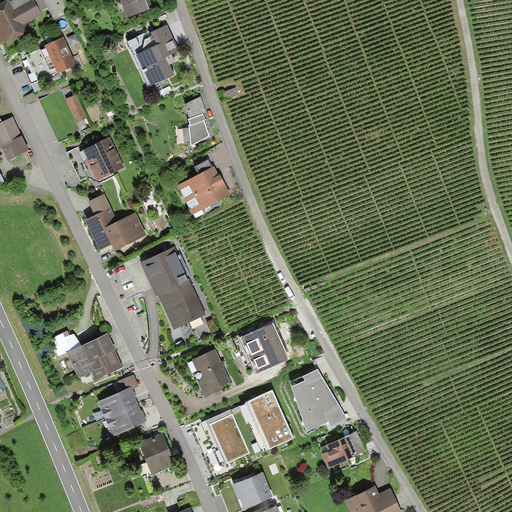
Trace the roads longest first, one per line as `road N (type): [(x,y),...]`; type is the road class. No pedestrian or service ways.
road 1 (residential): [(420,511),(254,216),(176,0)]
road 2 (residential): [(209,511),(0,74)]
road 3 (track): [(460,0),(485,187),(511,255)]
road 4 (primary): [(81,511),(0,318)]
